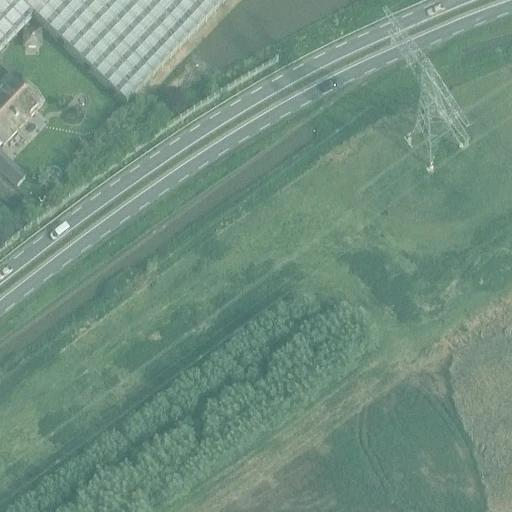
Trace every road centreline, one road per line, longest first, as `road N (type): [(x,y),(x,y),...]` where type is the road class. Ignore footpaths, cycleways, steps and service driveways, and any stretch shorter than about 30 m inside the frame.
road 1 (primary): [(0,308),(291,105),(511,6)]
road 2 (primary): [(462,0),(343,50),(211,124),(0,277)]
